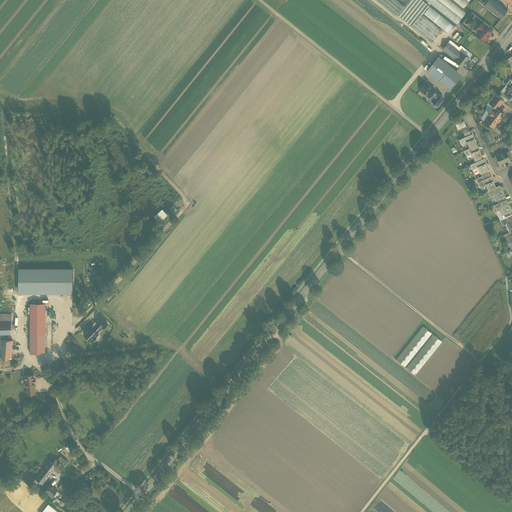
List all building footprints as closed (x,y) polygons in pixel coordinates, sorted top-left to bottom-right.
[(375,0),(396,16),(397,15),(404,6),(396,0),(375,0)] [(409,0),(404,6),(397,15),(412,27),(422,15),(429,6),(421,0),(409,0)] [(466,13),(449,0),(425,0),(456,24),(466,13)] [(469,0),(452,0),(463,8),(469,0)] [(493,0),(487,0),(484,5),(493,13),(500,5),(493,0)] [(490,13),(478,3),(472,11),(484,21),(490,13)] [(500,5),(493,13),(500,18),(507,10),(500,5)] [(455,26),(430,6),(424,14),(449,34),(455,26)] [(442,31),(422,15),(412,27),(431,43),(442,31)] [(486,29),(481,24),(480,24),(478,27),(478,28),(480,30),(477,33),(477,34),(484,40),(485,40),(491,33),(490,32),(486,29)] [(456,41),(461,36),(456,32),(452,36),(456,41)] [(458,47),(450,40),(448,42),(457,49),(458,47)] [(457,49),(448,42),(442,49),(456,60),(462,52),(459,50),(458,50),(457,49)] [(472,54),(466,49),(463,53),(469,58),(472,54)] [(463,53),(462,52),(456,60),(455,61),(462,66),(469,58),(463,53)] [(427,70),(450,89),(461,75),(438,56),(427,70)] [(435,90),(426,83),(420,90),(429,97),(431,95),(434,91),(435,90)] [(443,98),(437,93),(434,98),(431,95),(429,97),(428,98),(437,105),(443,98)] [(503,101),(496,95),(489,104),(494,108),(495,107),(497,109),(503,101)] [(494,108),(492,110),(490,109),(488,112),(489,114),(484,120),(493,128),(504,114),(497,109),(495,107),(494,108)] [(461,128),(466,126),(464,121),(455,125),(458,130),(461,128)] [(463,133),(470,131),(467,125),(466,126),(461,128),(463,133)] [(465,137),(459,140),(461,145),(467,143),(469,148),(476,145),(477,145),(472,134),(471,134),(465,137)] [(476,145),(469,148),(464,151),(466,156),(471,153),(474,160),(481,156),(482,156),(477,145),(476,145)] [(506,151),(495,156),(499,164),(510,160),(510,159),(511,158),(511,156),(509,151),(506,152),(506,151)] [(482,159),(476,162),(475,162),(470,165),(472,170),(478,168),(480,174),(487,170),(488,170),(483,159),(482,159)] [(490,176),(489,173),(482,176),(483,180),(478,182),(480,187),(486,185),(488,191),(496,187),(491,176),(490,176)] [(500,185),(496,187),(488,191),(487,191),(490,197),(494,195),(496,201),(504,197),(505,197),(500,185)] [(505,200),(498,203),(493,205),(496,212),(500,210),(503,215),(510,212),(511,211),(506,200),(505,200)] [(156,223),(166,215),(161,209),(151,216),(156,223)] [(511,214),(505,218),(504,218),(500,220),(502,226),(507,224),(509,229),(507,229),(508,230),(511,227),(511,214)] [(18,268),(18,288),(72,289),(72,268),(18,268)] [(45,303),(30,303),(30,333),(45,333),(45,303)] [(96,322),(98,324),(101,328),(102,329),(107,324),(101,317),(96,322)] [(11,321),(0,321),(0,333),(11,334),(11,321)] [(97,332),(101,328),(98,324),(93,328),(91,326),(88,329),(88,328),(85,331),(86,331),(83,334),(91,341),(93,339),(94,339),(96,337),(96,336),(98,334),(97,332)] [(423,326),(396,360),(405,367),(432,333),(423,326)] [(45,333),(30,333),(30,353),(45,353),(45,333)] [(433,334),(406,368),(415,375),(442,342),(433,334)] [(13,340),(0,339),(0,359),(2,359),(1,358),(11,358),(13,340)] [(0,366),(11,365),(11,358),(1,358),(2,359),(0,359),(0,366)] [(33,375),(24,376),(26,387),(34,386),(35,386),(34,382),(35,382),(35,378),(34,378),(33,375)] [(34,386),(26,387),(27,394),(35,394),(34,386)] [(54,469),(58,472),(63,465),(62,464),(65,460),(61,456),(57,460),(56,459),(53,463),(50,460),(45,466),(47,468),(49,465),(54,469)] [(45,466),(35,478),(39,481),(42,483),(51,472),(47,468),(45,466)] [(69,488),(62,483),(59,487),(66,492),(69,488)] [(57,490),(50,484),(45,491),(52,496),(53,495),(56,491),(57,490)]
